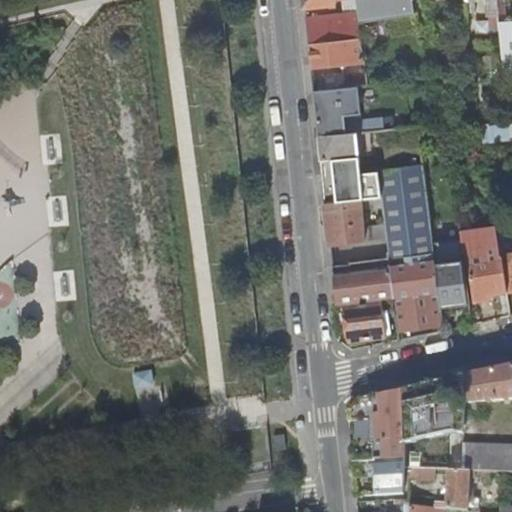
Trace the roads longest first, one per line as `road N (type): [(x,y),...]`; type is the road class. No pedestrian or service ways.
road 1 (residential): [(319,379),(285,0)]
road 2 (residential): [(319,379),(511,339)]
